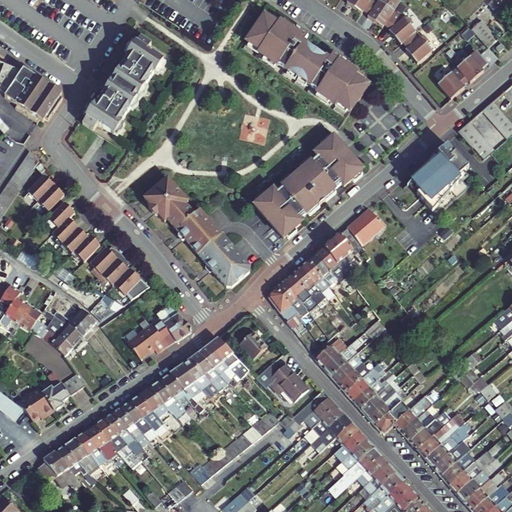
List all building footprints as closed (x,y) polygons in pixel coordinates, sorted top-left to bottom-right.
[(349,0),(349,2),(363,12),(365,9),(371,0),(349,0)] [(371,0),(365,9),(371,14),(369,16),(384,26),(396,9),(401,0),(371,0)] [(489,5),(495,12),(507,0),(496,0),(494,2),(493,1),(489,5)] [(396,9),(384,26),(388,26),(393,29),(392,31),(394,34),(411,16),(410,15),(407,18),(396,9)] [(343,58),(335,52),(333,56),(308,39),(310,35),(302,30),(300,33),(283,22),(281,20),(279,23),(266,14),(248,41),(243,48),(347,119),(351,113),(369,86),(372,83),(359,74),(356,72),(340,61),(343,58)] [(412,55),(429,38),(426,35),(423,37),(419,32),(413,25),(416,23),(411,16),(394,34),(403,45),(405,43),(410,48),(408,50),(412,55)] [(300,33),(302,30),(285,19),(283,22),(300,33)] [(481,22),(472,30),(489,50),(498,41),(481,22)] [(432,42),(429,38),(412,55),(420,64),(435,51),(430,45),(432,42)] [(94,106),(93,106),(85,118),(85,119),(86,120),(82,126),(93,133),(120,152),(178,65),(151,47),(140,39),(136,46),(134,45),(126,57),(127,58),(111,83),(95,107),(94,106)] [(130,43),(123,54),(126,57),(134,45),(130,43)] [(496,49),(499,53),(504,49),(501,45),(496,49)] [(463,63),(457,69),(468,82),(470,84),(484,72),(482,70),(488,65),(476,52),(470,57),(468,54),(461,60),(463,63)] [(340,61),(356,72),(359,69),(343,58),(340,61)] [(0,80),(0,93),(7,97),(6,100),(18,108),(16,111),(38,125),(40,123),(43,125),(46,121),(54,109),(57,111),(64,102),(61,99),(63,96),(25,71),(22,74),(5,68),(0,80)] [(463,87),(468,82),(457,69),(451,74),(449,71),(442,77),(444,80),(438,86),(451,101),(465,89),(463,87)] [(82,116),(85,118),(93,106),(90,104),(82,116)] [(492,104),(482,113),(487,118),(497,109),(492,104)] [(54,109),(46,121),(49,123),(57,111),(54,109)] [(492,124),(502,115),(497,109),(487,118),(492,124)] [(497,130),(507,121),(502,115),(492,124),(497,130)] [(502,135),(511,126),(507,121),(497,130),(502,135)] [(458,133),(463,139),(473,130),(469,124),(458,133)] [(507,141),(511,136),(511,126),(502,135),(507,141)] [(468,144),(478,135),(473,130),(463,139),(468,144)] [(473,150),(483,141),(478,135),(468,144),(473,150)] [(320,144),(323,147),(331,140),(328,137),(320,144)] [(300,221),(307,214),(317,206),(319,208),(326,202),(324,200),(334,192),(342,185),(344,188),(352,182),(361,175),(363,172),(334,138),(331,140),(323,147),(315,154),(273,190),(266,196),(258,203),(255,206),(283,240),(286,237),(294,230),(302,223),(300,221)] [(478,156),(488,147),(483,141),(473,150),(478,156)] [(470,170),(448,146),(443,150),(439,154),(443,158),(437,163),(436,162),(412,184),(418,189),(421,192),(418,195),(437,218),(470,189),(460,178),(470,170)] [(483,161),(493,152),(488,147),(478,156),(483,161)] [(439,154),(443,150),(442,149),(412,184),(436,162),(437,163),(443,158),(439,154)] [(0,222),(35,171),(34,170),(40,162),(31,153),(0,198),(0,222)] [(40,165),(37,168),(41,174),(45,170),(40,165)] [(361,175),(352,182),(354,184),(363,177),(361,175)] [(44,177),(28,193),(38,203),(55,187),(44,177)] [(169,220),(181,234),(186,241),(208,266),(213,273),(227,290),(232,290),(250,275),(249,269),(222,236),(221,236),(200,211),(195,216),(186,205),(188,203),(168,179),(146,198),(152,206),(160,215),(166,223),(169,220)] [(38,203),(48,213),(65,197),(55,187),(38,203)] [(324,200),(326,202),(327,203),(336,195),(334,192),(324,200)] [(256,201),(258,203),(266,196),(264,194),(256,201)] [(65,204),(48,220),(58,230),(69,220),(75,214),(65,204)] [(160,215),(152,206),(150,207),(150,210),(156,217),(158,217),(160,215)] [(320,209),(319,208),(317,206),(307,214),(310,217),(320,209)] [(384,229),(369,211),(347,230),(361,248),(384,229)] [(63,246),(79,229),(69,220),(58,230),(53,236),(63,246)] [(63,246),(73,256),(74,254),(89,239),(88,239),(79,229),(63,246)] [(297,233),(294,230),(286,237),(288,240),(297,233)] [(337,267),(345,276),(351,271),(343,261),(353,253),(355,256),(362,250),(361,248),(347,230),(339,236),(339,235),(323,249),(337,266),(337,267)] [(89,239),(74,254),(84,264),(100,247),(90,237),(88,239),(89,239)] [(107,248),(90,265),(102,276),(121,256),(115,250),(112,254),(107,248)] [(340,284),(347,279),(345,276),(337,267),(337,266),(323,249),(315,255),(337,281),(340,284)] [(337,281),(315,255),(307,262),(322,280),(329,288),(337,281)] [(121,256),(102,276),(112,287),(114,285),(129,270),(124,265),(127,262),(121,256)] [(322,280),(307,262),(299,269),(321,295),(322,295),(328,302),(334,297),(328,289),(329,288),(322,280)] [(442,266),(447,271),(451,267),(447,262),(442,266)] [(69,286),(74,277),(57,267),(56,270),(54,273),(69,286)] [(130,269),(129,270),(114,285),(125,297),(126,296),(131,302),(150,288),(130,269)] [(306,294),(311,299),(317,295),(319,297),(322,295),(321,295),(299,269),(291,276),(306,294)] [(314,302),(306,294),(291,276),(283,283),(305,309),(308,312),(307,313),(309,314),(318,307),(314,302)] [(392,286),(387,279),(383,283),(388,290),(392,286)] [(305,309),(283,283),(275,290),(297,315),(297,316),(300,321),(309,314),(307,313),(308,312),(305,309)] [(0,305),(0,312),(5,316),(17,299),(20,294),(10,287),(0,302),(2,303),(0,305)] [(297,315),(275,290),(269,295),(268,300),(291,330),(301,323),(300,321),(297,316),(297,315)] [(51,309),(60,296),(56,293),(44,311),(48,313),(54,317),(63,324),(65,325),(66,325),(69,325),(83,338),(96,323),(82,311),(70,323),(51,309)] [(105,296),(90,313),(101,323),(124,307),(105,296)] [(0,324),(7,328),(9,326),(24,303),(17,299),(5,316),(0,324)] [(14,330),(7,340),(11,342),(21,327),(33,309),(24,303),(9,326),(14,330)] [(501,330),(511,321),(511,305),(494,321),(501,330)] [(158,316),(162,322),(164,324),(156,330),(169,347),(177,342),(178,343),(178,344),(191,334),(191,333),(191,329),(170,308),(158,316)] [(37,322),(42,315),(33,309),(21,327),(30,334),(41,339),(46,331),(47,328),(37,322)] [(45,318),(51,322),(54,317),(48,313),(45,318)] [(59,336),(73,349),(83,338),(69,325),(66,325),(65,325),(63,324),(54,317),(51,322),(47,328),(46,331),(55,337),(57,335),(59,336)] [(331,323),(339,333),(346,328),(337,318),(331,323)] [(351,329),(356,325),(352,320),(347,324),(351,329)] [(511,337),(511,321),(501,330),(505,335),(500,338),(505,343),(511,337)] [(369,338),(372,341),(384,330),(377,322),(365,333),(369,338)] [(154,328),(130,344),(141,361),(150,355),(155,351),(157,354),(158,356),(169,348),(169,347),(156,330),(154,328)] [(65,358),(73,349),(59,336),(57,335),(55,337),(46,331),(41,339),(43,340),(65,358)] [(361,344),(362,345),(369,338),(365,333),(358,340),(361,344)] [(253,362),(267,349),(253,334),(239,346),(253,362)] [(320,348),(328,341),(323,335),(315,341),(320,348)] [(218,338),(209,346),(237,377),(240,380),(249,371),(222,342),(218,338)] [(314,361),(323,371),(346,350),(338,340),(314,361)] [(323,371),(330,379),(355,357),(357,355),(353,351),(361,344),(358,340),(346,350),(323,371)] [(305,346),(311,354),(318,349),(312,341),(305,346)] [(237,377),(209,346),(200,354),(227,385),(237,377)] [(227,385),(200,354),(192,360),(205,377),(222,394),(223,395),(231,388),(227,385)] [(472,369),(477,365),(470,356),(465,360),(472,369)] [(338,387),(362,365),(355,357),(330,379),(338,387)] [(205,377),(192,360),(182,367),(196,384),(201,390),(205,394),(210,399),(214,396),(216,399),(222,394),(205,377)] [(465,375),(472,369),(465,360),(458,367),(465,375)] [(345,395),(352,403),(376,382),(381,377),(379,375),(387,369),(381,363),(369,373),(345,395)] [(270,386),(276,394),(280,394),(283,391),(294,404),(308,392),(285,366),(279,372),(272,364),(255,380),(265,390),(270,386)] [(419,372),(412,364),(407,369),(414,377),(419,372)] [(338,387),(345,395),(369,373),(362,365),(338,387)] [(182,367),(171,374),(194,402),(196,400),(199,399),(191,387),(196,384),(182,367)] [(478,379),(471,371),(465,376),(472,384),(478,379)] [(414,377),(413,377),(420,385),(425,380),(419,372),(414,377)] [(171,374),(161,381),(182,406),(188,402),(193,407),(204,418),(209,414),(196,400),(194,402),(171,374)] [(54,390),(44,396),(57,414),(66,408),(64,405),(72,400),(64,388),(55,376),(51,379),(59,391),(56,393),(54,390)] [(393,376),(385,382),(388,386),(388,385),(392,382),(396,379),(393,376)] [(461,381),(469,389),(473,386),(465,377),(461,381)] [(80,394),(87,389),(78,378),(72,382),(80,394)] [(480,379),(472,385),(480,394),(487,388),(480,379)] [(182,406),(161,381),(151,388),(170,411),(175,416),(185,409),(182,406)] [(72,400),(80,394),(72,382),(64,388),(72,400)] [(352,403),(360,411),(388,386),(385,382),(384,382),(380,386),(376,382),(352,403)] [(388,385),(396,394),(399,390),(392,382),(388,385)] [(360,411),(367,419),(396,394),(388,385),(388,386),(360,411)] [(487,403),(495,396),(488,387),(487,388),(480,394),(487,403)] [(170,411),(151,388),(141,395),(161,419),(170,411)] [(396,394),(367,419),(374,428),(401,403),(403,402),(399,397),(400,396),(399,395),(402,393),(399,390),(396,394)] [(0,407),(0,408),(16,420),(24,411),(19,406),(0,391),(0,407)] [(44,396),(41,391),(19,406),(24,411),(34,425),(42,420),(44,423),(57,414),(44,396)] [(319,408),(327,401),(320,394),(313,401),(319,408)] [(141,395),(130,402),(153,430),(158,434),(167,426),(161,419),(141,395)] [(499,396),(491,402),(495,408),(504,402),(499,396)] [(427,412),(432,406),(425,397),(409,412),(393,426),(394,426),(401,435),(427,412)] [(304,422),(311,430),(337,408),(329,399),(327,401),(319,408),(313,401),(292,419),(296,423),(286,431),(283,434),(288,440),(302,427),(300,425),(304,422)] [(153,430),(130,402),(121,408),(145,436),(149,441),(158,434),(153,430)] [(187,412),(193,407),(188,402),(182,406),(185,409),(187,412)] [(401,403),(374,428),(380,434),(385,434),(394,426),(393,426),(409,412),(401,403)] [(502,421),(510,414),(502,405),(494,412),(495,413),(502,421)] [(121,408),(114,413),(142,447),(149,441),(145,436),(121,408)] [(303,438),(311,446),(344,416),(337,408),(311,430),(303,438)] [(200,427),(187,412),(180,418),(193,433),(200,427)] [(434,420),(427,412),(401,435),(409,443),(434,420)] [(105,419),(136,456),(144,449),(142,447),(114,413),(105,419)] [(450,422),(442,413),(434,420),(409,443),(417,452),(450,422)] [(261,421),(270,431),(279,424),(270,414),(261,421)] [(508,429),(511,425),(511,416),(510,414),(502,421),(508,429)] [(279,424),(286,431),(295,423),(288,416),(279,424)] [(311,446),(318,454),(335,439),(351,424),(344,416),(311,446)] [(457,416),(451,421),(459,429),(463,426),(465,424),(457,416)] [(105,419),(96,426),(117,450),(125,460),(131,466),(140,460),(136,456),(105,419)] [(261,438),(270,431),(261,421),(252,428),(261,438)] [(450,422),(417,452),(424,461),(459,429),(451,421),(450,422)] [(343,447),(359,433),(351,424),(335,439),(343,447)] [(117,450),(96,426),(86,432),(108,460),(110,458),(111,458),(110,456),(117,450)] [(424,461),(432,470),(462,443),(468,438),(465,435),(468,432),(463,426),(459,429),(424,461)] [(243,435),(252,445),(261,438),(252,428),(243,435)] [(76,439),(99,466),(108,460),(86,432),(76,439)] [(366,441),(359,433),(343,447),(334,455),(341,463),(366,441)] [(243,453),(252,445),(243,435),(234,443),(243,453)] [(76,439),(66,446),(89,473),(99,466),(76,439)] [(341,463),(336,468),(343,477),(374,449),(366,441),(341,463)] [(222,452),(231,462),(243,453),(234,443),(222,452)] [(470,452),(462,443),(432,470),(440,478),(466,455),(470,452)] [(492,458),(500,450),(496,445),(488,453),(492,458)] [(66,446),(55,453),(73,475),(80,471),(85,476),(89,473),(66,446)] [(343,477),(328,491),(335,499),(356,480),(381,457),(374,449),(343,477)] [(216,457),(225,467),(231,462),(222,452),(216,457)] [(488,453),(487,452),(474,464),(448,487),(456,496),(495,461),(492,458),(488,453)] [(55,453),(44,460),(55,473),(51,476),(59,485),(67,479),(71,484),(77,480),(73,475),(55,453)] [(448,487),(474,464),(466,455),(440,478),(448,487)] [(220,471),(225,467),(216,457),(211,461),(220,471)] [(356,480),(363,488),(388,466),(381,457),(356,480)] [(456,496),(464,504),(489,481),(487,479),(501,466),(495,460),(495,461),(456,496)] [(202,468),(211,478),(220,472),(211,461),(202,468)] [(189,473),(191,476),(201,468),(199,465),(189,473)] [(371,496),(396,474),(388,466),(363,488),(371,496)] [(191,476),(201,487),(211,478),(202,468),(201,468),(191,476)] [(362,504),(369,511),(373,509),(403,482),(396,474),(371,496),(365,501),(362,504)] [(464,504),(470,511),(472,511),(497,490),(495,487),(505,478),(502,474),(499,476),(497,474),(489,481),(464,504)] [(386,511),(411,490),(403,482),(373,509),(376,511),(386,511)] [(185,499),(193,493),(183,483),(176,489),(185,499)] [(472,511),(490,511),(505,499),(508,496),(501,487),(497,490),(472,511)] [(358,493),(365,501),(371,496),(363,488),(358,493)] [(177,505),(185,499),(176,489),(168,495),(177,505)] [(403,511),(418,499),(411,490),(386,511),(403,511)] [(132,492),(126,497),(136,509),(142,503),(132,492)] [(169,511),(177,505),(168,495),(160,501),(169,511)] [(237,499),(224,511),(225,511),(240,511),(244,509),(245,508),(249,505),(241,495),(237,499)] [(17,511),(1,496),(0,496),(0,511),(17,511)] [(419,511),(425,507),(418,499),(403,511),(419,511)] [(507,511),(511,508),(511,506),(505,499),(490,511),(507,511)] [(244,509),(240,511),(257,511),(259,511),(251,503),(249,505),(245,508),(244,509)]
